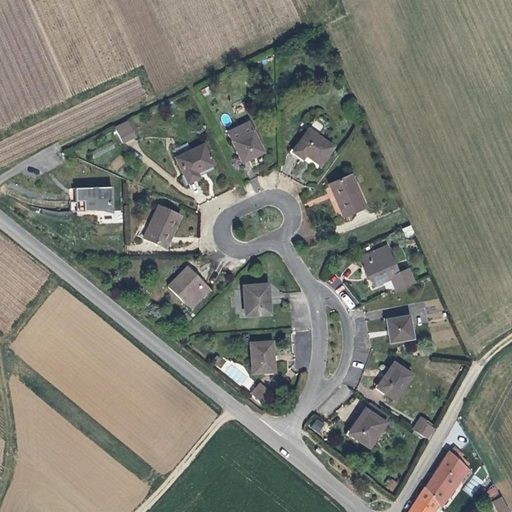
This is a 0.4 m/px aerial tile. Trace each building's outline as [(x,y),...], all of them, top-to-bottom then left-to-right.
[(134,137),(149,129),(141,114),(126,121),(134,137)] [(245,162),(272,149),(256,116),(229,128),(245,162)] [(332,149),(308,132),(293,152),(317,170),(332,149)] [(188,188),(214,175),(204,153),(177,165),(188,188)] [(366,211),(355,184),(333,193),(345,221),(366,211)] [(77,189),(78,202),(71,202),(71,213),(113,211),(112,187),(77,189)] [(178,246),(178,217),(154,217),(155,247),(178,246)] [(401,228),(404,236),(413,233),(409,224),(401,228)] [(372,285),(390,277),(395,290),(403,287),(409,284),(402,268),(393,272),(381,247),(359,256),(372,285)] [(209,290),(188,269),(171,286),(192,307),(209,290)] [(335,275),(328,282),(334,289),(342,282),(335,275)] [(243,322),(268,319),(266,290),(241,292),(243,322)] [(351,309),(356,304),(346,293),(341,298),(351,309)] [(413,334),(407,305),(384,310),(390,339),(413,334)] [(437,332),(437,340),(449,339),(449,331),(437,332)] [(269,345),(245,347),(247,376),(272,374),(269,345)] [(400,399),(410,371),(388,363),(378,391),(400,399)] [(242,385),(249,389),(254,381),(247,376),(242,385)] [(260,404),(267,396),(254,386),(248,394),(260,404)] [(365,447),(381,426),(363,412),(346,433),(365,447)] [(319,434),(325,422),(316,417),(310,429),(319,434)] [(420,417),(418,420),(429,427),(431,425),(420,417)] [(429,427),(418,420),(411,430),(427,441),(433,430),(429,427)] [(464,455),(452,444),(448,451),(466,468),(469,464),(462,457),(464,455)] [(448,451),(447,450),(424,487),(437,503),(441,505),(468,470),(466,468),(448,451)] [(485,487),(475,477),(470,483),(480,492),(485,487)] [(386,487),(393,492),(398,483),(391,479),(386,487)] [(496,486),(486,489),(489,498),(498,495),(496,486)] [(430,511),(437,503),(424,487),(408,511),(430,511)] [(508,511),(501,497),(493,502),(498,511),(508,511)]
